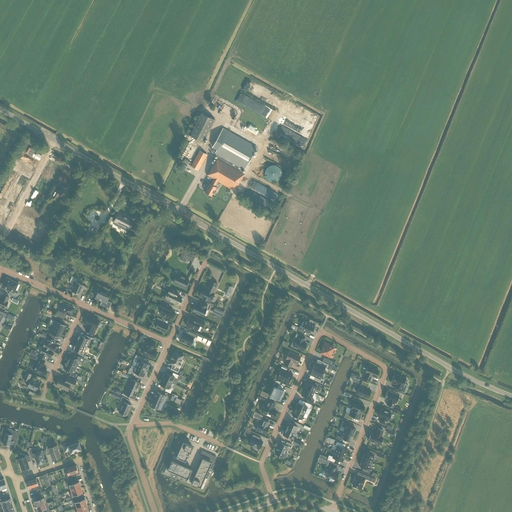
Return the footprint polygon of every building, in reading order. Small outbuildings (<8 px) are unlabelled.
[(214,120),(201,113),(189,136),(203,142),(214,120)] [(210,183),(205,192),(211,196),(216,187),(215,186),(218,181),(235,191),(244,174),(241,172),(243,169),(244,169),(257,148),(223,129),(212,147),(217,150),(215,153),(219,155),(207,175),(213,179),(210,184),(210,183)] [(198,170),(207,155),(199,151),(191,166),(198,170)] [(269,158),(275,161),(277,158),(279,160),(281,156),(273,151),(269,158)] [(15,163),(12,169),(20,173),(25,164),(20,161),(18,164),(15,163)] [(25,164),(20,173),(27,178),(31,171),(28,170),(30,166),(25,164)] [(265,171),(265,173),(265,176),(266,178),(267,180),(269,181),(272,182),(274,182),(276,181),(278,180),(280,178),(281,176),(281,173),(281,171),(280,169),(278,167),(276,166),(274,165),(272,165),(269,166),(267,167),(266,169),(265,171)] [(12,182),(8,190),(18,195),(20,190),(17,188),(18,186),(12,182)] [(275,200),(278,193),(253,182),(250,188),(275,200)] [(55,189),(52,195),(51,198),(55,200),(56,198),(58,198),(60,195),(63,197),(68,188),(61,184),(58,191),(55,189)] [(8,190),(4,197),(10,201),(11,199),(15,200),(18,195),(8,190)] [(127,228),(128,229),(133,221),(127,218),(127,217),(126,218),(124,217),(125,216),(124,216),(124,217),(118,214),(115,219),(112,218),(108,215),(106,221),(107,222),(109,223),(111,220),(114,221),(115,222),(114,225),(115,224),(120,227),(122,225),(127,228)] [(27,217),(19,232),(38,242),(46,227),(27,217)] [(187,259),(192,262),(195,256),(190,253),(189,256),(187,255),(188,252),(183,250),(179,259),(184,261),(186,258),(187,259)] [(188,280),(176,274),(173,282),(185,288),(188,280)] [(73,291),(80,294),(85,286),(76,282),(78,279),(72,276),(70,280),(74,281),(71,290),(67,289),(66,292),(72,295),(73,291)] [(10,279),(6,278),(4,282),(5,282),(2,287),(10,290),(8,294),(16,297),(17,293),(14,292),(18,284),(10,280),(10,279)] [(217,284),(210,281),(207,287),(208,287),(206,290),(204,289),(203,291),(201,290),(199,296),(203,298),(203,299),(207,300),(210,301),(211,300),(213,301),(215,298),(212,296),(214,293),(213,293),(215,287),(216,287),(217,284)] [(176,291),(168,287),(162,299),(170,303),(170,301),(177,304),(181,297),(175,294),(176,291)] [(100,293),(98,292),(94,298),(101,301),(100,304),(109,309),(112,303),(107,301),(109,297),(106,295),(107,294),(101,292),(100,293)] [(9,297),(3,295),(2,298),(3,298),(2,300),(0,298),(0,306),(5,309),(8,302),(7,302),(9,297)] [(170,310),(172,307),(161,302),(159,308),(162,309),(160,314),(171,319),(174,312),(170,310)] [(207,304),(201,302),(200,304),(199,306),(195,304),(192,311),(203,316),(206,309),(205,308),(207,304)] [(67,304),(67,305),(62,303),(56,316),(64,319),(66,314),(70,315),(74,308),(70,306),(67,304)] [(224,312),(215,308),(212,313),(222,318),(224,312)] [(99,321),(88,316),(87,317),(86,317),(84,321),(85,322),(84,323),(87,325),(85,330),(92,333),(94,328),(96,329),(99,321)] [(202,327),(204,321),(194,316),(193,319),(189,318),(186,325),(197,331),(199,326),(202,327)] [(163,320),(157,317),(156,320),(158,321),(155,328),(165,332),(168,326),(161,322),(163,320)] [(55,321),(52,327),(63,332),(66,326),(60,323),(62,320),(56,318),(55,321),(54,320),(54,321),(55,321)] [(312,330),(314,326),(304,321),(302,326),(301,329),(299,328),(298,331),(306,335),(307,332),(309,333),(311,330),(312,330)] [(61,338),(60,337),(63,332),(52,327),(49,333),(49,332),(49,333),(48,336),(54,338),(55,335),(60,338),(61,338)] [(195,338),(196,335),(190,332),(189,335),(182,332),(179,340),(190,345),(194,338),(195,338)] [(144,337),(137,334),(134,341),(141,344),(144,337)] [(78,340),(77,342),(87,347),(91,338),(85,335),(84,337),(79,335),(77,340),(78,340)] [(296,336),(291,347),(296,349),(297,348),(303,350),(306,344),(302,342),(303,340),(305,337),(299,335),(298,338),(296,336)] [(47,338),(43,347),(53,351),(56,345),(53,344),(54,341),(47,338)] [(148,341),(145,347),(145,346),(142,353),(153,358),(156,351),(152,349),(153,348),(155,344),(148,341)] [(83,356),(85,352),(87,347),(77,342),(76,345),(75,344),(73,349),(78,351),(77,353),(83,356)] [(329,345),(324,343),(322,347),(323,348),(321,353),(330,357),(334,348),(329,345)] [(48,356),(50,357),(53,351),(43,347),(39,356),(46,359),(48,356)] [(182,359),(183,355),(174,351),(172,356),(172,355),(171,359),(169,363),(173,365),(171,369),(176,372),(178,367),(179,364),(180,364),(181,364),(183,360),(182,359)] [(300,357),(297,356),(289,352),(286,359),(287,359),(284,364),(291,367),(293,362),(297,364),(300,357)] [(70,356),(67,362),(77,366),(80,360),(82,362),(84,358),(74,354),(72,357),(70,356)] [(144,358),(136,355),(133,360),(137,362),(136,366),(146,370),(147,369),(148,369),(150,365),(142,361),(143,358),(144,359),(144,358)] [(45,361),(39,358),(33,371),(43,375),(47,368),(43,366),(45,361)] [(77,366),(67,362),(64,368),(67,370),(65,372),(75,377),(77,374),(74,372),(77,366)] [(315,363),(313,368),(322,373),(324,368),(329,369),(330,365),(322,362),(320,365),(315,363)] [(146,370),(136,366),(134,369),(130,367),(127,373),(136,377),(136,376),(135,376),(137,373),(144,377),(146,373),(145,372),(146,370)] [(378,370),(368,366),(365,373),(363,379),(370,381),(372,375),(376,377),(378,370)] [(322,373),(313,368),(310,374),(315,376),(314,380),(322,384),(324,379),(320,378),(322,373)] [(293,374),(281,369),(277,379),(288,384),(293,374)] [(32,374),(26,372),(23,379),(24,379),(28,381),(29,381),(30,381),(27,387),(36,391),(40,383),(30,379),(32,374)] [(172,376),(165,372),(162,378),(172,383),(175,377),(177,378),(178,375),(173,372),(172,376)] [(182,372),(178,380),(184,383),(186,378),(183,377),(184,373),(182,372)] [(406,378),(394,374),(391,383),(396,385),(394,389),(405,393),(408,385),(404,383),(406,378)] [(67,376),(67,377),(68,377),(67,381),(60,378),(56,386),(68,391),(70,386),(73,387),(76,380),(67,376)] [(141,383),(130,378),(127,385),(138,390),(141,383)] [(172,383),(162,378),(159,384),(166,388),(165,391),(170,393),(173,388),(170,387),(172,383)] [(369,384),(362,381),(360,386),(357,394),(368,398),(371,390),(367,389),(369,384)] [(307,382),(304,388),(314,393),(315,389),(318,391),(321,385),(315,382),(314,385),(307,382)] [(138,390),(127,385),(122,395),(130,398),(131,395),(135,397),(138,390)] [(277,388),(274,387),(273,387),(275,388),(271,396),(270,396),(269,396),(280,401),(282,396),(282,397),(285,390),(278,386),(277,388)] [(314,400),(311,399),(314,393),(304,388),(301,395),(308,398),(307,401),(313,404),(314,400)] [(399,395),(388,391),(384,399),(388,400),(386,405),(393,407),(395,403),(396,403),(399,395)] [(160,409),(166,396),(156,392),(150,405),(158,409),(158,408),(160,409)] [(129,400),(122,397),(120,400),(124,402),(119,412),(126,416),(131,405),(128,403),(129,400)] [(359,401),(352,398),(349,404),(353,405),(351,409),(362,413),(364,407),(357,404),(359,401)] [(273,409),(275,404),(268,400),(266,406),(265,406),(262,413),(273,418),(276,411),(273,409)] [(297,402),(295,409),(305,413),(307,407),(310,409),(312,405),(305,402),(303,405),(297,402)] [(381,408),(378,416),(382,417),(380,422),(385,425),(387,420),(388,420),(389,419),(392,421),(394,415),(391,413),(381,408)] [(305,413),(295,409),(292,415),(299,418),(298,421),(303,424),(306,418),(303,417),(305,413)] [(362,413),(351,409),(350,413),(346,412),(344,417),(352,420),(353,417),(359,419),(362,413)] [(269,422),(263,420),(261,424),(259,423),(256,430),(266,434),(268,428),(266,427),(266,425),(267,426),(269,422)] [(349,424),(343,421),(341,424),(345,426),(343,431),(353,435),(355,429),(348,427),(349,424)] [(286,427),(286,429),(295,433),(298,434),(300,428),(301,428),(302,425),(297,423),(296,425),(288,422),(286,427)] [(5,433),(2,444),(9,445),(10,443),(14,444),(16,436),(14,435),(15,432),(12,431),(12,430),(8,429),(7,433),(5,433)] [(295,433),(286,429),(285,430),(285,429),(285,430),(283,435),(292,439),(295,433)] [(375,434),(371,433),(368,441),(380,445),(383,437),(381,437),(383,431),(378,429),(375,434)] [(353,435),(343,431),(341,437),(337,435),(336,438),(342,441),(343,438),(351,441),(353,435)] [(260,438),(253,434),(249,444),(259,449),(262,441),(259,440),(260,438)] [(302,442),(294,438),(292,443),(299,446),(302,442)] [(78,442),(75,443),(68,446),(67,443),(62,445),(65,452),(69,451),(70,453),(70,454),(71,453),(74,452),(74,453),(78,452),(77,451),(81,450),(79,442),(78,442)] [(183,442),(181,447),(188,451),(189,450),(190,451),(191,449),(192,446),(183,442)] [(276,451),(275,454),(283,457),(285,458),(287,453),(285,452),(287,446),(291,448),(292,445),(286,442),(285,445),(280,443),(279,445),(278,445),(276,451)] [(344,444),(337,442),(335,445),(337,446),(334,451),(345,456),(347,449),(344,448),(344,447),(343,447),(344,444)] [(51,444),(49,445),(47,445),(46,450),(47,454),(47,455),(50,453),(53,459),(60,457),(59,453),(58,449),(58,450),(56,445),(56,446),(52,447),(51,444)] [(181,447),(178,452),(186,456),(186,455),(188,456),(189,454),(190,451),(189,450),(188,451),(181,447)] [(41,451),(39,451),(37,452),(35,448),(33,449),(29,448),(29,451),(31,459),(35,458),(37,464),(37,465),(38,464),(40,464),(43,463),(45,462),(44,458),(44,457),(43,454),(42,455),(41,451),(41,450),(41,451)] [(375,452),(370,450),(369,453),(367,453),(364,452),(361,458),(371,463),(375,452)] [(345,456),(334,451),(332,457),(329,455),(327,459),(334,462),(335,459),(343,462),(345,456)] [(178,452),(176,457),(184,461),(185,462),(186,459),(188,456),(186,455),(186,456),(178,452)] [(29,455),(26,455),(19,453),(20,458),(18,459),(22,470),(29,467),(27,462),(31,460),(29,455)] [(201,461),(200,464),(201,465),(201,464),(209,468),(212,463),(204,459),(202,458),(201,461)] [(371,463),(361,458),(359,465),(362,466),(363,468),(362,470),(369,473),(371,470),(369,469),(371,463)] [(172,461),(167,470),(172,472),(176,464),(176,463),(174,462),(172,461)] [(176,464),(172,472),(177,475),(181,467),(181,465),(179,464),(176,463),(176,464)] [(199,466),(198,469),(199,469),(207,473),(209,468),(201,464),(201,465),(200,464),(199,466)] [(328,469),(325,476),(336,480),(338,473),(335,471),(337,466),(330,464),(328,469)] [(72,467),(71,467),(70,467),(66,469),(67,472),(65,473),(67,478),(73,477),(72,474),(74,473),(78,471),(77,469),(77,467),(76,465),(72,467)] [(181,467),(177,475),(182,477),(186,469),(186,467),(184,466),(181,465),(181,467)] [(186,469),(182,477),(188,479),(191,471),(192,470),(189,469),(186,467),(186,469)] [(197,471),(195,474),(197,474),(205,478),(207,473),(199,469),(198,469),(197,471)] [(54,481),(52,474),(44,476),(47,487),(51,486),(50,482),(54,481)] [(194,476),(193,479),(195,479),(203,483),(205,478),(197,474),(195,474),(194,476)] [(361,477),(356,475),(354,479),(355,480),(353,486),(357,488),(356,488),(361,490),(363,485),(362,485),(365,479),(368,480),(369,478),(369,476),(363,474),(361,477)] [(32,480),(31,480),(30,481),(26,482),(27,484),(27,486),(28,486),(28,488),(32,487),(34,486),(35,489),(41,487),(39,482),(37,482),(36,479),(32,480)] [(192,481),(191,483),(200,488),(203,483),(195,479),(193,479),(192,481)] [(80,484),(79,482),(73,483),(72,480),(66,482),(68,488),(70,487),(71,490),(81,487),(80,484)] [(74,496),(77,495),(83,493),(82,490),(81,487),(71,490),(72,494),(70,494),(72,500),(75,499),(74,496)] [(36,497),(37,500),(34,501),(35,506),(46,503),(44,498),(44,497),(42,498),(42,495),(36,497)] [(2,506),(0,506),(0,508),(3,508),(2,507),(12,504),(10,498),(1,502),(2,506)] [(76,505),(77,508),(87,504),(86,502),(85,502),(85,499),(76,502),(75,499),(72,500),(74,505),(76,505)] [(46,503),(35,506),(37,511),(40,511),(45,511),(47,511),(46,509),(46,508),(44,504),(46,503)]
